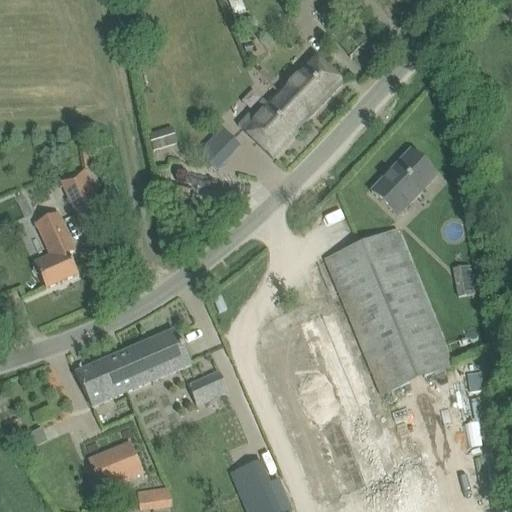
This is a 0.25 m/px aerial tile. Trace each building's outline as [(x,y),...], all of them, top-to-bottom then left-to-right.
[(343,85),(314,57),(267,106),(263,101),(238,128),(272,161),(297,135),(296,133),(343,85)] [(148,136),(153,152),(177,144),(172,129),(148,136)] [(224,132),(203,151),(201,154),(214,167),(237,145),(224,132)] [(371,194),(397,219),(437,177),(411,152),(371,194)] [(105,218),(84,172),(60,182),(81,229),(105,218)] [(74,252),(63,227),(58,214),(35,224),(49,258),(34,265),(34,267),(33,272),(35,276),(39,277),(45,291),(77,276),(67,254),(74,252)] [(397,233),(325,262),(381,396),(452,367),(397,233)] [(457,295),(472,296),(473,268),(457,267),(457,295)] [(304,320),(359,484),(395,472),(340,308),(304,320)] [(75,376),(91,409),(189,367),(174,333),(75,376)] [(310,503),(345,491),(295,340),(260,352),(310,503)] [(226,395),(217,375),(203,381),(211,401),(226,395)] [(468,394),(482,392),(480,376),(466,378),(468,394)] [(143,476),(137,463),(130,444),(87,462),(95,480),(101,494),(116,487),(143,476)] [(249,491),(238,496),(245,511),(280,511),(269,483),(249,491)] [(169,492),(154,494),(137,496),(139,511),(171,508),(169,492)]
